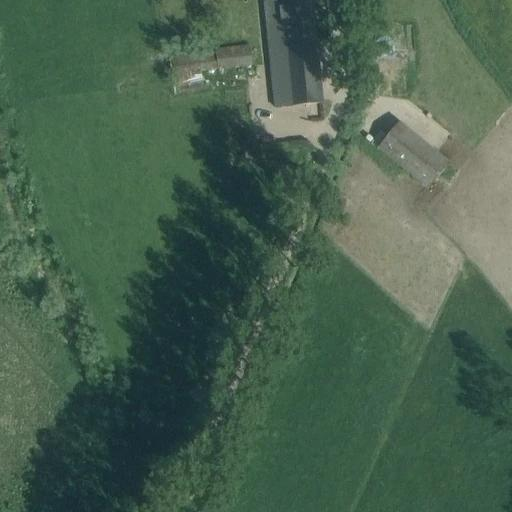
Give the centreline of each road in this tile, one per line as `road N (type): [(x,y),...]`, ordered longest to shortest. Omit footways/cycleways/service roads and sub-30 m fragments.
road 1 (track): [(181,511),(328,145)]
road 2 (unclassified): [(328,145),(339,79),(335,0)]
